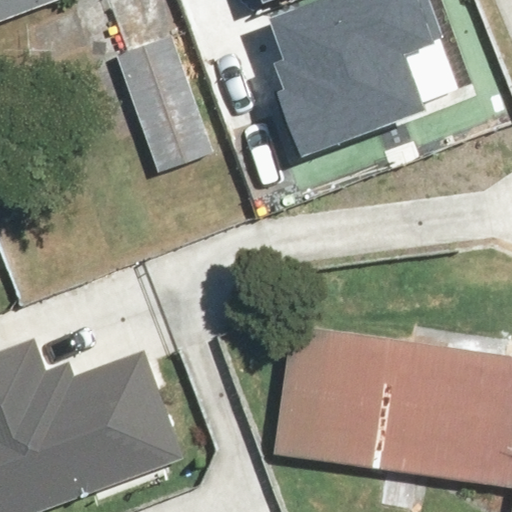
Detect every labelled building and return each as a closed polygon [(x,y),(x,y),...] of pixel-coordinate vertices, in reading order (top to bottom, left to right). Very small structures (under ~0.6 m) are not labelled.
[(0,0),(0,22),(68,0),(0,0)] [(436,0),(308,0),(278,11),(300,69),(285,75),(309,138),(436,89),(415,33),(445,22),(436,0)] [(182,36),(126,54),(164,170),(220,151),(182,36)] [(511,350),(304,328),(291,453),(511,477),(511,350)] [(0,511),(62,511),(200,462),(159,352),(87,379),(79,355),(60,362),(51,338),(0,356),(0,511)]
